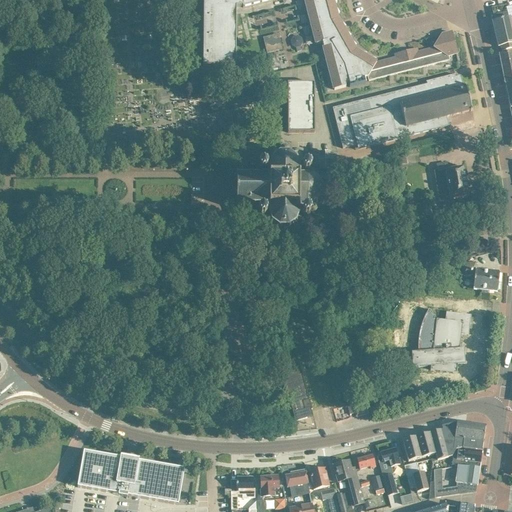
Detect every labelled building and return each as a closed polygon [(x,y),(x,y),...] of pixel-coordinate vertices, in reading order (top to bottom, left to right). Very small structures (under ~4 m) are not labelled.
[(200,0),(201,3),(204,4),(204,62),(203,62),(203,59),(203,67),(235,67),(236,8),(242,7),(243,8),(274,0),(304,0),(306,4),(304,4),(307,9),(308,14),(307,14),(310,19),(311,25),(310,25),(312,30),(314,35),(312,35),(315,40),(316,45),(322,43),(323,48),(324,49),(322,50),(325,54),(326,60),(325,60),(328,65),(329,70),(328,71),(330,75),(332,81),(330,81),(333,86),(334,90),(345,88),(344,83),(368,77),(376,64),(355,51),(337,19),(331,0),(200,0)] [(266,20),(283,17),(288,41),(295,40),(288,8),(300,5),(299,1),(280,5),(282,11),(270,13),(269,9),(264,10),(266,20)] [(495,22),(492,23),(495,35),(498,47),(501,47),(502,51),(511,49),(511,48),(511,3),(505,5),(507,12),(494,15),(496,21),(495,21),(495,22)] [(396,58),(376,64),(368,77),(369,82),(449,61),(448,57),(457,54),(451,33),(442,35),(434,49),(417,53),(417,50),(395,56),(396,58)] [(511,83),(511,53),(499,56),(505,85),(511,83)] [(332,109),(343,149),(362,144),(363,148),(448,127),(448,125),(450,125),(449,119),(446,120),(446,118),(453,116),(454,116),(461,114),(462,114),(463,114),(463,113),(470,111),(470,112),(472,111),(472,109),(471,109),(466,88),(466,86),(464,86),(464,87),(463,87),(461,76),(455,78),(454,76),(455,76),(455,75),(426,82),(426,83),(427,83),(428,85),(332,109)] [(314,84),(297,84),(294,84),(294,86),(290,86),(290,121),(288,121),(288,133),(314,133),(314,84)] [(111,155),(110,145),(108,133),(97,134),(100,156),(111,155)] [(330,171),(330,170),(336,170),(336,157),(330,157),(330,154),(319,154),(319,157),(313,157),(313,170),(312,170),(310,168),(310,167),(308,165),(309,165),(309,163),(308,162),(306,162),(305,163),(305,161),(305,160),(304,160),(303,159),(303,157),(301,155),(301,154),(301,155),(299,154),(298,152),(299,152),(298,151),(296,150),(293,150),(291,151),(289,151),(288,149),(289,148),(288,148),(286,146),(283,146),(282,146),(280,148),(280,149),(280,151),(277,151),(276,150),(275,149),(273,149),(272,150),(270,151),(270,152),(269,154),(268,154),(266,157),(266,159),(264,160),(263,160),(264,161),(263,162),(263,161),(260,161),(260,162),(260,164),(261,165),(259,167),(258,167),(258,170),(259,171),(259,170),(260,172),(254,172),(254,170),(253,170),(253,172),(246,171),(246,168),(246,167),(244,165),(243,165),(240,165),(239,165),(237,167),(237,168),(236,172),(237,172),(237,176),(236,176),(236,206),(236,207),(236,208),(237,208),(237,210),(236,210),(236,214),(237,215),(239,217),(240,217),(243,217),(244,217),(246,215),(246,214),(246,211),(253,211),(253,212),(254,212),(254,211),(259,211),(259,212),(258,212),(258,213),(258,215),(258,216),(260,218),(259,218),(259,220),(260,221),(262,221),(263,221),(263,222),(263,223),(265,224),(265,225),(265,226),(267,228),(269,229),(269,231),(269,232),(271,233),(272,233),(275,233),(277,231),(279,232),(280,234),(279,234),(280,235),(282,236),(282,237),(285,237),(285,236),(287,235),(288,234),(288,232),(290,232),(293,233),(295,233),(296,233),(298,232),(298,231),(299,229),(300,228),(300,229),(302,226),(302,224),(304,223),(305,223),(304,222),(305,220),(305,221),(308,221),(308,220),(308,218),(310,216),(310,215),(310,212),(312,213),(315,213),(315,212),(317,210),(317,209),(317,207),(318,206),(320,207),(321,207),(323,206),(324,206),(325,204),(326,203),(326,201),(326,200),(325,200),(324,198),(325,196),(327,196),(329,194),(329,193),(329,190),(327,188),(327,187),(327,188),(325,187),(324,185),(325,183),(326,183),(326,180),(324,178),(324,177),(321,176),(321,177),(320,177),(320,171),(330,171)] [(404,155),(397,156),(399,166),(406,165),(404,155)] [(438,171),(434,172),(439,202),(443,202),(444,208),(454,206),(453,200),(469,197),(464,167),(448,170),(447,163),(437,165),(438,171)] [(341,175),(339,185),(354,187),(356,177),(341,175)] [(475,263),(462,265),(463,275),(464,277),(475,275),(473,290),(487,291),(496,292),(497,292),(498,290),(499,290),(500,284),(498,284),(499,273),(484,271),(476,270),(475,263)] [(430,371),(456,374),(457,365),(465,365),(464,349),(459,350),(461,335),(468,336),(471,316),(446,313),(445,321),(434,320),(434,317),(429,309),(424,317),(421,327),(418,337),(418,343),(418,349),(419,353),(411,353),(412,368),(431,367),(430,371)] [(313,416),(311,408),(298,367),(281,372),(295,421),(313,416)] [(333,392),(327,377),(315,381),(320,397),(333,392)] [(338,399),(317,403),(322,425),(348,420),(345,405),(339,406),(338,399)] [(370,413),(368,404),(367,401),(347,406),(350,415),(355,414),(356,417),(370,413)] [(435,454),(436,458),(437,461),(453,456),(456,451),(456,450),(462,449),(482,451),(485,427),(456,423),(441,427),(442,430),(430,434),(434,452),(435,454)] [(430,434),(416,438),(421,458),(431,455),(435,454),(434,452),(430,434)] [(412,461),(421,458),(416,438),(402,441),(408,462),(412,461)] [(379,465),(387,490),(388,496),(396,495),(394,488),(391,475),(388,476),(384,463),(389,462),(391,467),(400,465),(396,450),(380,454),(381,456),(377,458),(379,465)] [(452,465),(458,466),(480,469),(482,452),(464,450),(463,452),(458,452),(456,451),(453,456),(452,465)] [(0,461),(0,493),(44,479),(34,451),(0,461)] [(80,471),(77,488),(178,506),(178,505),(183,479),(184,471),(177,470),(166,468),(136,463),(136,461),(122,459),(122,461),(83,454),(80,471)] [(360,470),(370,467),(370,469),(375,468),(372,456),(357,460),(360,470)] [(338,483),(344,481),(347,490),(359,487),(357,479),(355,469),(351,470),(349,463),(333,467),(338,483)] [(416,488),(417,493),(428,490),(424,473),(419,474),(417,463),(404,467),(410,489),(416,488)] [(455,483),(457,483),(477,487),(480,469),(458,466),(457,476),(455,483)] [(325,469),(310,472),(314,490),(329,486),(325,469)] [(434,499),(459,495),(458,487),(442,490),(441,470),(434,471),(434,482),(434,499)] [(395,487),(401,486),(398,472),(391,474),(395,487)] [(308,484),(308,483),(306,473),(286,477),(288,488),(295,486),(297,498),(310,496),(308,485),(308,484)] [(237,481),(231,481),(231,490),(231,495),(231,496),(231,507),(231,510),(238,510),(237,495),(242,495),(242,498),(255,499),(255,489),(253,489),(253,479),(244,479),(243,478),(239,478),(238,479),(237,479),(237,481)] [(278,496),(277,478),(261,479),(262,489),(262,497),(278,496)] [(337,496),(340,511),(352,511),(351,507),(364,504),(362,494),(359,487),(347,490),(348,493),(337,496)] [(330,511),(339,511),(337,503),(336,504),(333,490),(320,493),(322,501),(327,500),(330,511)] [(281,496),(281,507),(292,506),(292,496),(281,496)] [(265,511),(265,501),(257,501),(257,511),(265,511)]
